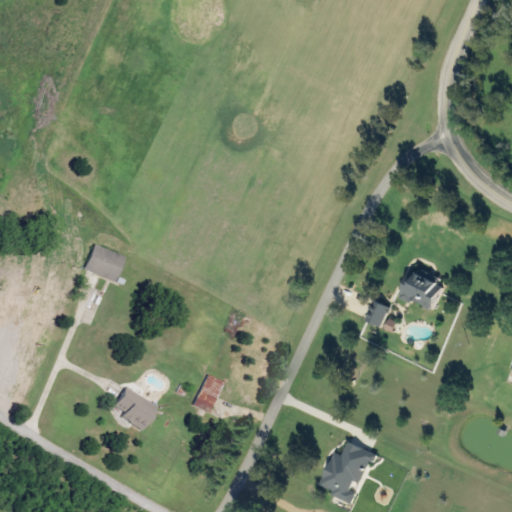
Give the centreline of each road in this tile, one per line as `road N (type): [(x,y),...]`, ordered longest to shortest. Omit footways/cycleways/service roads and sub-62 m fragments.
road 1 (residential): [(214,511),(379,190),(449,139)]
road 2 (residential): [(154,511),(0,416)]
road 3 (tertiary): [(449,139),(444,83),(475,0)]
